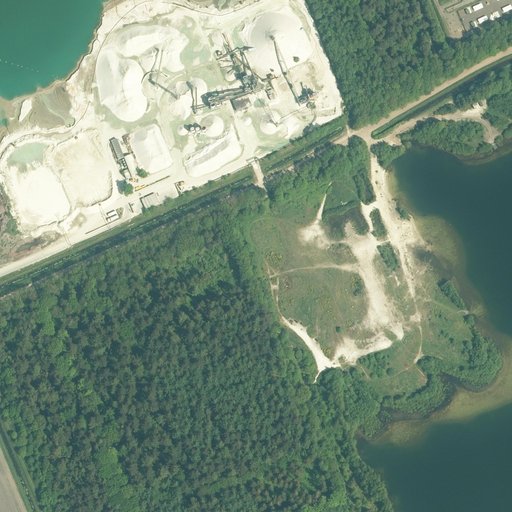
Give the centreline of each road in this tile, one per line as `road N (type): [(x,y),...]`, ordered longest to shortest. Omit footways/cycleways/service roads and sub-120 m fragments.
road 1 (track): [(225,202),(439,87)]
road 2 (track): [(32,287),(225,202)]
